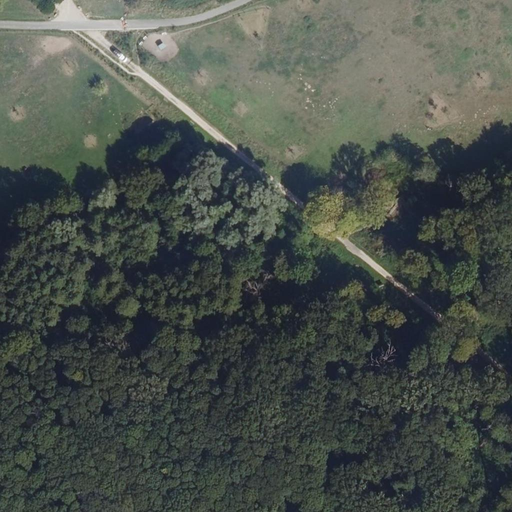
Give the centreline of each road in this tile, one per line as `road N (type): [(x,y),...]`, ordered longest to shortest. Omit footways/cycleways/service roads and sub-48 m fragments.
road 1 (track): [(463,337),(56,0)]
road 2 (track): [(287,511),(463,337)]
road 3 (unclassified): [(243,0),(182,22),(0,24)]
road 4 (track): [(463,337),(490,511)]
